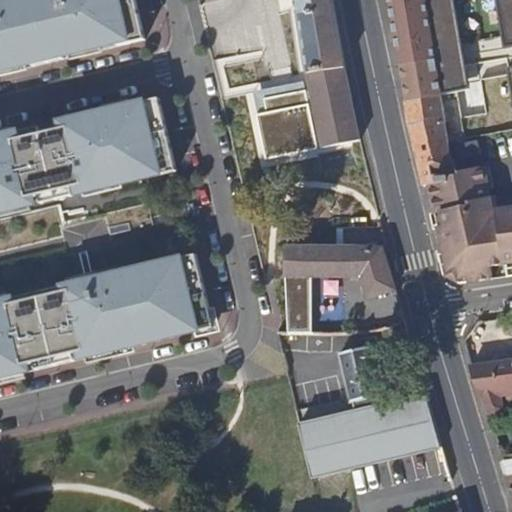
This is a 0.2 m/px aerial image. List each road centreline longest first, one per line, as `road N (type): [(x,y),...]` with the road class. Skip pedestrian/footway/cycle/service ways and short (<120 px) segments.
road 1 (tertiary): [(358,0),(428,309)]
road 2 (tertiary): [(428,309),(492,511)]
